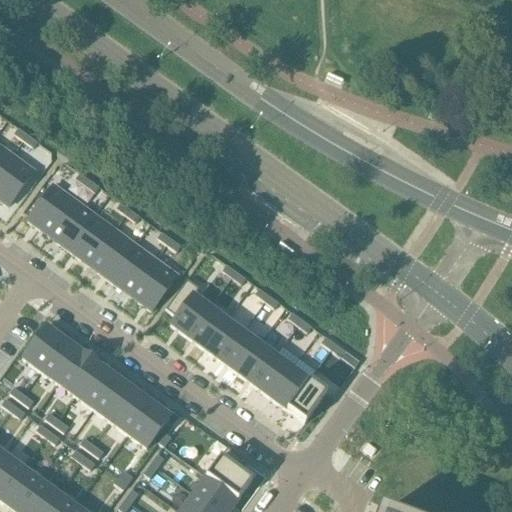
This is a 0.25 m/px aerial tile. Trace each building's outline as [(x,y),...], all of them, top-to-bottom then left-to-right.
[(17,132),(12,138),(22,145),(27,139),(17,132)] [(27,139),(22,145),(32,152),(37,146),(27,139)] [(0,151),(0,176),(12,160),(0,151)] [(12,160),(0,176),(0,205),(7,211),(33,175),(12,160)] [(79,177),(74,183),(84,190),(89,184),(79,177)] [(89,184),(84,190),(94,197),(98,191),(89,184)] [(52,189),(26,225),(47,240),(73,204),(52,189)] [(73,204),(47,240),(68,255),(94,219),(73,204)] [(120,206),(115,213),(125,220),(129,213),(120,206)] [(129,213),(125,220),(134,227),(139,220),(129,213)] [(94,219),(68,255),(88,270),(114,234),(94,219)] [(114,234),(88,270),(109,285),(135,249),(114,234)] [(160,236),(156,243),(165,250),(170,243),(160,236)] [(170,243),(165,250),(175,257),(180,250),(170,243)] [(135,249),(109,285),(129,300),(155,264),(135,249)] [(155,264),(129,300),(150,315),(176,279),(155,264)] [(225,268),(221,275),(230,282),(235,276),(225,268)] [(235,276),(230,282),(240,289),(245,283),(235,276)] [(186,284),(164,314),(175,321),(169,329),(186,341),(208,311),(192,300),(198,292),(186,284)] [(258,293),(254,299),(263,306),(268,300),(258,293)] [(268,300),(263,306),(273,313),(278,307),(268,300)] [(208,311),(186,341),(203,354),(225,324),(208,311)] [(291,317),(287,323),(296,330),(301,324),(291,317)] [(225,324),(203,354),(220,366),(241,336),(225,324)] [(301,324),(296,330),(306,337),(311,331),(301,324)] [(44,330),(21,362),(39,375),(62,343),(44,330)] [(241,336),(220,366),(236,378),(258,348),(241,336)] [(324,341),(320,347),(329,354),(334,348),(324,341)] [(62,343),(39,375),(57,388),(80,356),(62,343)] [(258,348),(236,378),(253,390),(275,360),(258,348)] [(334,348),(329,354),(339,361),(344,355),(334,348)] [(80,356),(57,388),(74,401),(98,369),(80,356)] [(275,360),(253,390),(270,402),(292,372),(275,360)] [(98,369),(74,401),(92,414),(115,382),(98,369)] [(292,372),(270,402),(285,414),(287,415),(308,385),(292,372)] [(115,382),(92,414),(110,427),(133,395),(115,382)] [(308,385),(287,415),(303,427),(325,397),(308,385)] [(13,391),(8,398),(18,405),(23,398),(13,391)] [(133,395),(110,427),(127,439),(151,408),(133,395)] [(23,398),(18,405),(28,412),(33,405),(23,398)] [(5,403),(0,409),(10,417),(14,410),(5,403)] [(151,408),(127,439),(134,444),(145,452),(168,420),(151,408)] [(14,410),(10,417),(19,424),(24,417),(14,410)] [(48,417),(43,423),(53,430),(58,424),(48,417)] [(58,424),(53,430),(63,437),(68,431),(58,424)] [(40,429),(35,435),(45,442),(49,436),(40,429)] [(49,436),(45,442),(54,449),(59,443),(49,436)] [(164,437),(157,446),(163,451),(170,441),(164,437)] [(83,442),(78,449),(88,456),(93,449),(83,442)] [(93,449),(88,456),(98,463),(103,456),(93,449)] [(226,451),(204,481),(236,504),(250,485),(234,473),(242,462),(226,451)] [(75,454),(70,460),(80,467),(84,461),(75,454)] [(156,458),(149,468),(156,473),(163,463),(156,458)] [(4,460),(0,465),(0,502),(22,473),(4,460)] [(84,461),(80,467),(89,475),(94,468),(84,461)] [(149,468),(142,478),(149,482),(156,473),(149,468)] [(22,473),(0,502),(0,505),(7,511),(8,511),(20,511),(39,486),(22,473)] [(122,474),(117,481),(127,488),(131,481),(122,474)] [(117,481),(112,487),(122,494),(127,488),(117,481)] [(204,481),(191,499),(209,511),(230,511),(236,504),(204,481)] [(39,486),(20,511),(47,511),(57,499),(39,486)] [(131,493),(124,503),(130,507),(137,498),(131,493)] [(57,499),(47,511),(74,511),(75,511),(57,499)] [(181,511),(209,511),(191,499),(181,511)] [(124,503),(116,511),(126,511),(130,507),(124,503)]
